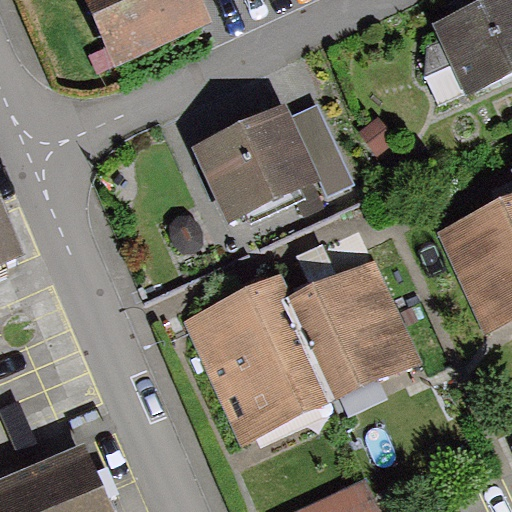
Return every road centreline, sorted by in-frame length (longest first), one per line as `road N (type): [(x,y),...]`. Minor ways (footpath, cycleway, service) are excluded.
road 1 (residential): [(32,158),(182,511)]
road 2 (residential): [(371,0),(32,158)]
